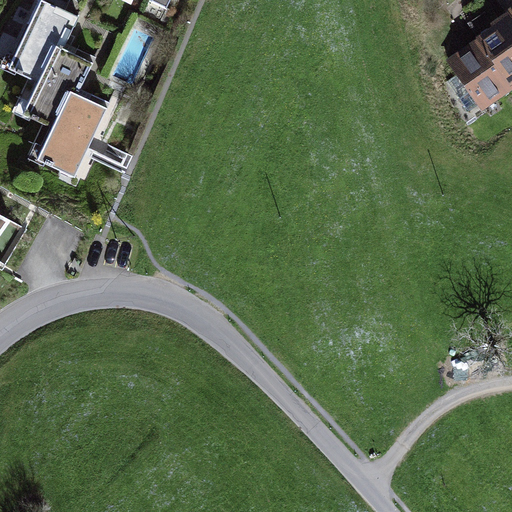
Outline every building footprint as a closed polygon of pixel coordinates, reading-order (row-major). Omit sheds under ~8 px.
[(19,0),(0,43),(0,66),(8,70),(38,3),(30,0),(19,0)] [(143,0),(171,13),(176,0),(143,0)] [(511,6),(447,60),(488,109),(511,89),(511,6)] [(77,25),(42,8),(12,70),(41,85),(27,115),(53,128),(36,163),(79,183),(112,115),(76,98),(93,64),(65,51),(77,25)] [(0,237),(10,222),(0,216),(0,237)]
